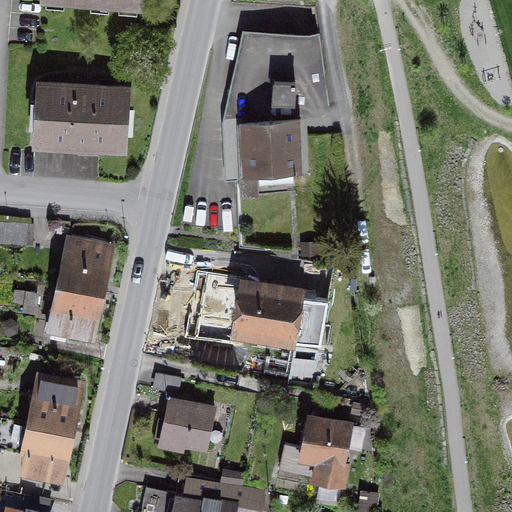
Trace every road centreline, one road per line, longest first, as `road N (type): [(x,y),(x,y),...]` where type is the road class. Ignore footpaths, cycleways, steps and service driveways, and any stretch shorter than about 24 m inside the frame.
road 1 (residential): [(91,511),(158,202)]
road 2 (residential): [(158,202),(202,0)]
road 3 (residential): [(0,188),(158,202)]
